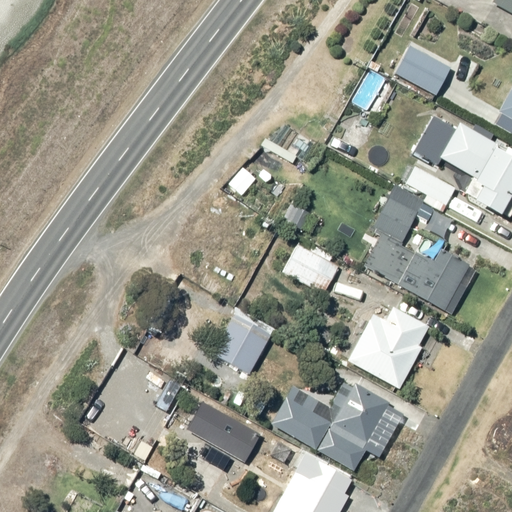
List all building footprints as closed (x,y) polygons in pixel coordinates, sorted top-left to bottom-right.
[(511,0),(489,0),(488,3),(494,6),(511,15),(511,0)] [(451,64),(409,42),(392,73),(434,96),(451,64)] [(503,118),(497,128),(511,135),(511,85),(496,114),(503,118)] [(511,182),(511,153),(456,124),(437,158),(471,176),(461,195),(496,213),(511,182)] [(424,196),(422,201),(422,202),(440,212),(453,189),(412,166),(402,184),(424,196)] [(456,283),(465,267),(428,247),(420,259),(397,246),(401,238),(422,202),(422,201),(404,191),(397,203),(385,197),(370,224),(381,230),(378,236),(375,240),(374,242),(365,237),(351,261),(450,315),(465,288),(456,283)] [(337,266),(292,245),(280,273),(325,293),(337,266)] [(397,388),(407,367),(409,368),(419,349),(416,347),(426,326),(390,309),(383,322),(368,314),(345,362),(397,388)] [(268,336),(232,315),(210,354),(246,374),(268,336)] [(335,387),(339,388),(346,393),(344,397),(336,393),(330,404),(338,408),(330,423),(308,411),(315,398),(304,392),(298,405),(291,402),(297,389),(288,384),(266,425),(351,470),(386,402),(340,378),(335,387)] [(261,430),(217,407),(201,439),(245,462),(261,430)] [(350,481),(307,458),(278,511),(339,511),(342,507),(337,505),(350,481)]
